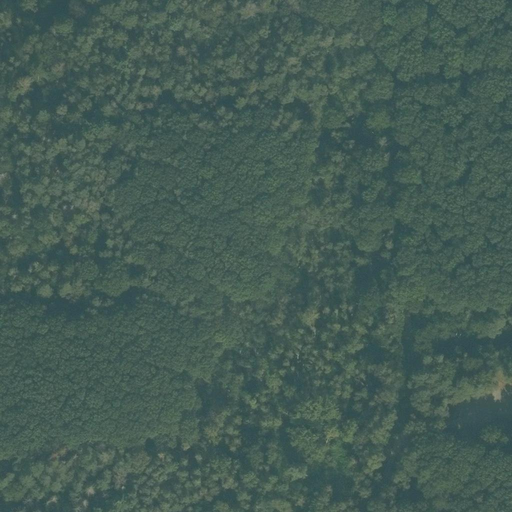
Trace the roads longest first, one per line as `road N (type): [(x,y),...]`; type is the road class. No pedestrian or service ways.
road 1 (track): [(385,0),(408,432)]
road 2 (track): [(511,75),(389,71)]
